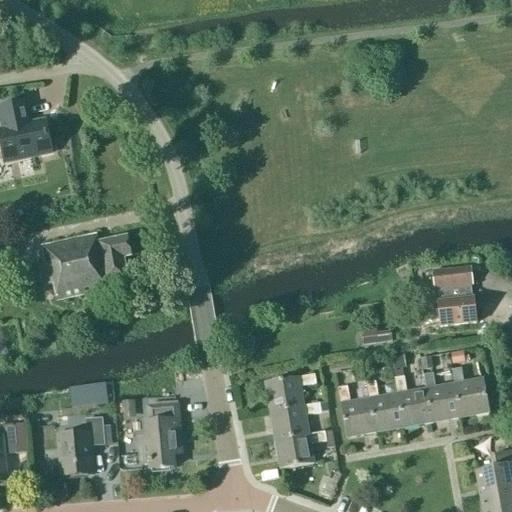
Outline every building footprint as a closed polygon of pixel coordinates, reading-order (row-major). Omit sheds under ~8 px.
[(0,129),(0,148),(4,166),(53,156),(46,120),(31,123),(26,101),(0,106),(0,126),(1,129),(0,129)] [(0,236),(0,259),(12,257),(7,235),(0,236)] [(127,279),(123,259),(130,257),(126,238),(98,244),(96,236),(41,247),(45,265),(38,266),(42,287),(53,285),(56,301),(97,293),(97,291),(108,291),(107,284),(127,279)] [(470,270),(432,274),(434,292),(438,291),(439,303),(437,303),(440,328),(476,324),(474,299),(472,299),(470,287),(472,287),(470,270)] [(362,334),(363,346),(378,344),(377,332),(362,334)] [(463,353),(450,355),(452,366),(465,364),(463,353)] [(390,359),(393,371),(405,369),(403,356),(390,359)] [(430,357),(419,360),(422,372),(433,369),(430,357)] [(451,372),(454,386),(459,419),(488,414),(482,381),(463,384),(460,370),(451,372)] [(431,424),(459,419),(454,386),(434,389),(432,375),(423,377),(425,391),(431,424)] [(314,377),(264,385),(269,414),(303,408),(300,389),(316,386),(314,377)] [(403,378),(394,380),(397,396),(403,429),(431,424),(425,391),(406,394),(403,378)] [(375,383),(366,385),(369,401),(375,434),(403,429),(397,396),(378,399),(375,383)] [(338,390),(346,439),(375,434),(369,401),(349,404),(347,388),(338,390)] [(319,405),(303,408),(269,414),(274,442),(308,436),(305,417),(329,413),(327,404),(319,405)] [(173,469),(172,456),(181,455),(177,407),(148,410),(149,425),(146,425),(147,439),(138,440),(141,466),(150,465),(150,471),(173,469)] [(91,476),(89,447),(103,446),(101,421),(85,422),(87,436),(59,438),(62,478),(91,476)] [(0,483),(5,483),(3,456),(17,455),(14,427),(0,427),(0,432),(1,439),(0,439),(0,483)] [(324,434),(308,436),(274,442),(279,471),(313,465),(310,445),(326,443),(324,434)] [(480,499),(511,493),(511,466),(476,473),(480,499)] [(511,511),(511,493),(480,499),(482,511),(511,511)]
